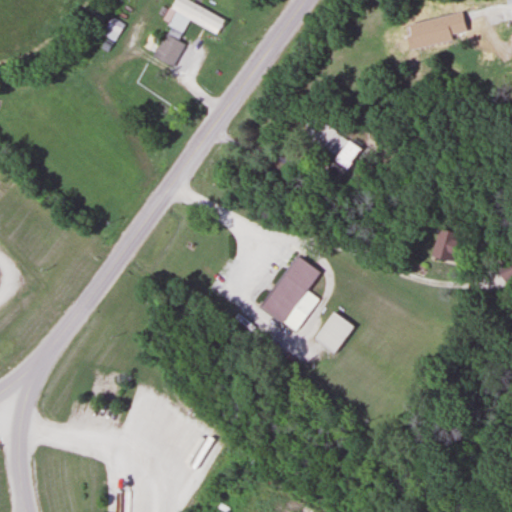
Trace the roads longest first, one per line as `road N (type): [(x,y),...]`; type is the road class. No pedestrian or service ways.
road 1 (primary): [(213,126),(60,338)]
road 2 (primary): [(60,338),(20,410),(25,511)]
road 3 (primary): [(213,126),(303,0)]
